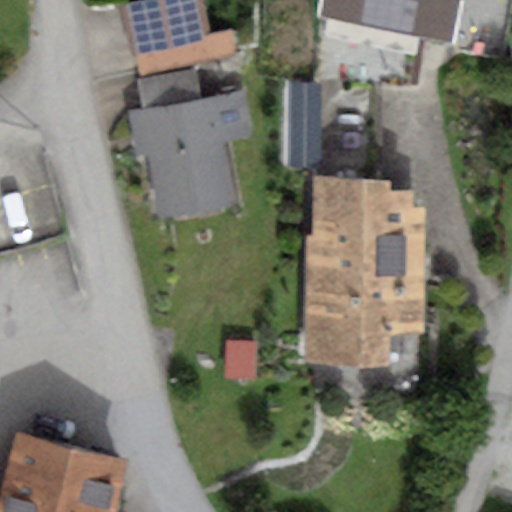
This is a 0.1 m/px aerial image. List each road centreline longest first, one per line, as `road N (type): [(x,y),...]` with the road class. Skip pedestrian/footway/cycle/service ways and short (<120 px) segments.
road 1 (residential): [(186,511),(140,390),(58,0)]
road 2 (residential): [(511,318),(487,445),(462,511)]
